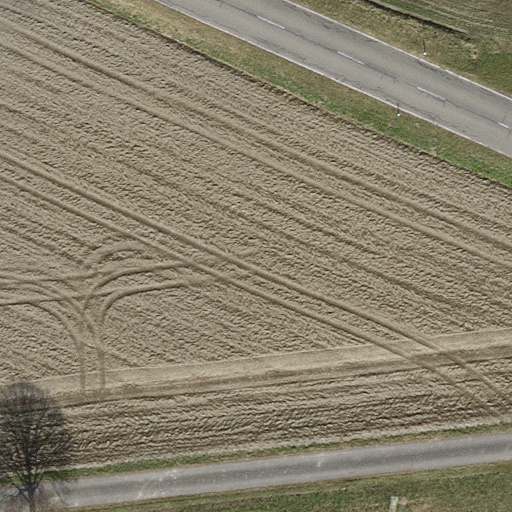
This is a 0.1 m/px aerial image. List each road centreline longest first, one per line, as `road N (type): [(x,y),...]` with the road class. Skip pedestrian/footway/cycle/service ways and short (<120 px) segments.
road 1 (track): [(511,449),(0,511)]
road 2 (tertiary): [(206,0),(511,129)]
